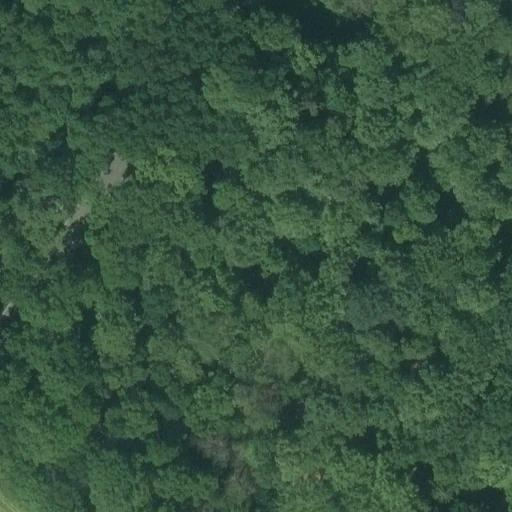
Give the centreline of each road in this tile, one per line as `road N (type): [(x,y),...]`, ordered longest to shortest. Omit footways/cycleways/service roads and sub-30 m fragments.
road 1 (tertiary): [(0,329),(237,0)]
road 2 (track): [(130,511),(0,396)]
